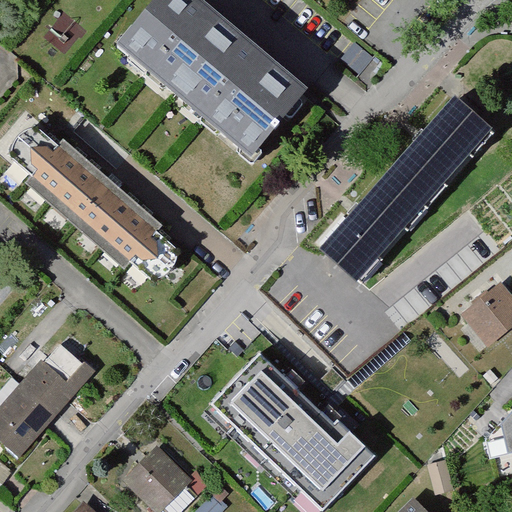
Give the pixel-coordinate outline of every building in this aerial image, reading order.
[(318,101),(199,0),(170,0),(129,49),(264,164),(318,101)] [(492,133),(454,101),(324,248),(361,281),(492,133)] [(13,159),(155,284),(165,281),(173,274),(178,265),(177,253),(160,237),(38,131),(29,133),(21,141),(14,150),(13,159)] [(511,333),(511,294),(504,285),(465,318),(492,350),(511,333)] [(22,386),(58,418),(96,375),(60,343),(22,386)] [(375,458),(261,351),(210,405),(325,511),(375,458)] [(0,411),(0,442),(20,461),(58,418),(22,386),(0,411)] [(488,461),(511,455),(511,409),(483,442),(488,461)] [(187,511),(200,500),(156,456),(128,484),(155,511),(165,511),(166,511),(187,511)] [(450,465),(432,469),(439,498),(457,494),(450,465)] [(427,511),(417,502),(406,511),(427,511)]
